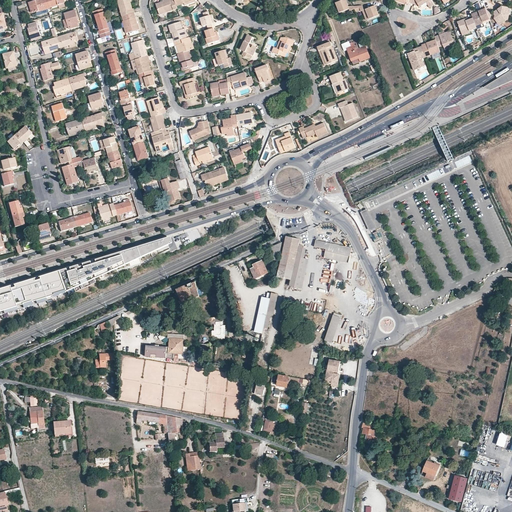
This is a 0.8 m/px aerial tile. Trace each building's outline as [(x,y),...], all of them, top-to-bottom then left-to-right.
[(32,13),(35,12),(48,8),(45,0),(35,0),(29,2),(32,13)] [(117,0),(121,15),(122,15),(133,12),(134,12),(133,7),(132,8),(130,1),(129,0),(117,0)] [(161,0),(162,1),(155,3),(159,14),(173,9),(173,7),(177,6),(176,5),(174,0),(161,0)] [(353,6),(348,6),(345,0),(340,0),(341,1),(335,3),(339,13),(348,10),(349,11),(354,9),(353,6)] [(379,17),(375,6),(363,10),(362,6),(353,6),(354,9),(355,12),(360,10),(361,11),(362,11),(364,17),(368,16),(369,20),(379,17)] [(505,21),(505,19),(506,15),(508,14),(510,13),(507,6),(502,6),(498,9),(498,10),(495,12),(494,18),(497,23),(499,21),(502,22),(505,21)] [(98,23),(106,20),(103,8),(93,12),(94,16),(95,15),(98,23)] [(479,11),(479,13),(472,16),(473,18),(476,26),(483,23),(483,22),(489,19),(485,9),(479,11)] [(77,23),(76,21),(78,20),(75,10),(64,13),(66,19),(68,26),(69,29),(78,26),(77,23)] [(213,21),(211,22),(209,14),(208,10),(203,11),(204,16),(200,17),(203,25),(207,24),(208,29),(213,28),(215,27),(213,21)] [(138,22),(137,22),(133,12),(122,15),(123,20),(122,20),(126,32),(139,28),(138,22)] [(466,19),(459,22),(463,35),(471,32),(470,31),(477,28),(476,26),(473,18),(469,20),(466,21),(466,19)] [(100,34),(110,31),(106,20),(98,23),(100,30),(98,31),(100,34)] [(171,32),(173,32),(175,37),(173,38),(174,41),(185,37),(184,34),(186,34),(184,28),(182,29),(179,21),(168,24),(171,32)] [(29,28),(30,30),(28,30),(31,40),(41,37),(36,22),(28,24),(29,28)] [(218,39),(217,34),(215,34),(214,32),(213,28),(208,29),(204,30),(206,37),(205,37),(206,42),(218,39)] [(57,38),(60,48),(69,45),(70,46),(75,45),(74,42),(78,41),(75,32),(58,38),(57,35),(56,36),(57,38)] [(439,48),(443,46),(444,48),(449,46),(450,49),(456,47),(450,32),(445,33),(440,36),(435,37),(436,40),(439,48)] [(251,47),(250,48),(247,46),(248,45),(252,37),(247,34),(240,49),(243,51),(241,55),(249,59),(252,55),(257,47),(252,44),(251,47)] [(176,44),(177,44),(179,52),(189,49),(192,48),(191,42),(189,36),(185,37),(174,41),(173,41),(174,45),(176,44)] [(286,36),(282,36),(277,48),(274,46),(272,51),(283,56),(285,51),(287,51),(290,44),(291,45),(292,45),(295,40),(286,36)] [(44,51),(50,49),(50,50),(60,48),(57,38),(55,38),(43,42),(41,43),(44,51)] [(146,55),(143,46),(145,46),(143,39),(131,42),(134,52),(136,58),(146,55)] [(439,48),(436,40),(422,45),(422,46),(426,57),(440,52),(439,48)] [(319,50),(321,49),(326,64),(337,60),(330,41),(317,46),(319,50)] [(352,60),(359,57),(360,61),(370,57),(364,42),(354,46),(354,45),(347,48),(352,60)] [(424,66),(421,59),(426,57),(422,46),(417,48),(418,51),(415,52),(415,51),(411,52),(408,54),(413,68),(418,67),(419,69),(424,66)] [(107,56),(108,56),(110,63),(119,61),(115,49),(105,52),(107,56)] [(179,60),(181,60),(184,69),(197,65),(197,64),(198,63),(197,59),(192,61),(189,49),(179,52),(178,52),(177,53),(179,60)] [(225,58),(224,54),(226,53),(225,49),(215,52),(217,58),(213,59),(215,66),(219,65),(223,63),(224,67),(231,65),(229,57),(225,58)] [(91,67),(89,62),(89,60),(90,60),(88,51),(76,54),(80,70),(91,67)] [(12,52),(3,55),(6,68),(9,68),(16,66),(12,52)] [(136,58),(135,58),(139,73),(142,72),(143,71),(150,69),(148,61),(147,59),(149,59),(147,54),(146,55),(136,58)] [(135,58),(130,60),(133,69),(136,68),(137,73),(139,73),(135,58)] [(119,61),(110,63),(113,71),(111,71),(113,75),(122,72),(119,61)] [(44,81),(54,78),(51,70),(53,70),(53,69),(57,68),(58,69),(61,68),(59,62),(51,64),(50,62),(39,66),(44,81)] [(270,80),(270,78),(266,69),(268,68),(266,64),(255,68),(259,82),(264,81),(264,82),(270,80)] [(143,71),(144,77),(143,77),(139,78),(141,83),(145,81),(146,86),(155,83),(154,79),(152,74),(154,74),(152,69),(150,69),(143,71)] [(511,79),(511,69),(485,87),(487,89),(489,89),(492,89),(511,79)] [(232,85),(233,87),(240,85),(241,86),(248,84),(244,72),(226,77),(227,81),(228,86),(232,85)] [(333,83),(336,82),(340,92),(349,88),(345,78),(343,79),(340,72),(330,75),(333,83)] [(69,78),(73,90),(87,86),(85,80),(84,78),(86,78),(85,73),(69,78)] [(182,85),(186,84),(186,86),(183,87),(184,91),(187,91),(188,95),(196,92),(194,83),(195,83),(194,77),(179,81),(180,86),(182,85)] [(61,93),(66,92),(73,90),(69,78),(55,83),(56,87),(56,88),(58,93),(61,93)] [(209,83),(211,94),(220,92),(220,94),(229,92),(228,86),(227,81),(218,83),(218,81),(209,83)] [(121,104),(132,101),(130,96),(131,95),(131,92),(129,93),(127,87),(122,89),(122,92),(120,92),(122,100),(120,100),(121,104)] [(101,92),(89,96),(93,109),(103,106),(102,102),(102,101),(103,100),(101,92)] [(158,97),(147,100),(151,116),(161,113),(166,112),(164,107),(162,107),(160,100),(158,97)] [(136,114),(132,101),(121,104),(122,108),(124,108),(127,117),(136,114)] [(340,108),(343,107),(348,120),(358,117),(352,103),(348,104),(347,101),(338,104),(339,108),(340,108)] [(62,103),(52,106),(56,121),(67,118),(62,103)] [(343,107),(340,108),(345,121),(348,120),(343,107)] [(235,114),(237,125),(252,122),(250,111),(235,114)] [(82,119),(86,131),(99,126),(99,128),(105,126),(103,119),(102,117),(104,117),(102,113),(82,119)] [(149,117),(154,131),(164,128),(164,124),(161,117),(163,117),(161,113),(151,116),(149,117)] [(233,134),(232,126),(237,125),(235,114),(230,115),(230,117),(222,119),(222,123),(223,126),(220,127),(221,133),(225,132),(226,135),(233,134)] [(69,134),(77,132),(77,133),(86,131),(82,119),(66,124),(67,128),(69,134)] [(189,131),(193,139),(210,132),(207,120),(199,121),(199,124),(198,126),(195,128),(189,131)] [(323,122),(314,125),(312,126),(311,124),(303,128),(302,126),(298,128),(302,136),(306,135),(306,137),(314,133),(316,137),(327,132),(323,122)] [(135,144),(144,141),(139,126),(134,128),(129,129),(133,142),(134,141),(135,144)] [(26,139),(28,137),(31,134),(26,127),(17,135),(23,142),(26,139)] [(161,146),(160,143),(167,141),(167,142),(171,141),(168,133),(166,134),(166,132),(164,128),(154,131),(150,132),(156,151),(161,149),(162,149),(161,146)] [(284,135),(286,139),(281,140),(280,137),(275,139),(279,150),(283,148),(285,151),(295,147),(289,131),(284,133),(284,135)] [(385,134),(360,145),(361,148),(386,136),(385,134)] [(13,149),(17,146),(19,144),(20,145),(23,142),(17,135),(8,142),(13,149)] [(114,136),(104,140),(106,147),(108,153),(118,150),(114,136)] [(134,145),(137,155),(138,154),(140,158),(149,156),(144,141),(135,144),(134,145)] [(252,147),(250,143),(229,151),(234,163),(242,161),(241,158),(245,156),(243,151),(252,147)] [(199,160),(202,159),(213,155),(209,145),(195,150),(197,156),(193,157),(196,164),(200,163),(199,160)] [(73,158),(69,146),(57,150),(62,164),(70,161),(70,164),(78,162),(83,160),(84,160),(82,156),(81,156),(73,158)] [(391,146),(365,158),(366,160),(392,149),(391,146)] [(108,153),(107,153),(112,168),(123,165),(118,150),(108,153)] [(469,156),(455,162),(458,168),(472,161),(469,156)] [(86,169),(88,169),(89,175),(100,172),(95,157),(94,157),(84,160),(83,160),(86,169)] [(8,172),(7,169),(11,168),(16,167),(14,158),(1,161),(4,170),(0,171),(1,174),(8,172)] [(181,160),(175,162),(182,180),(187,178),(181,160)] [(70,164),(62,167),(68,184),(79,181),(74,167),(79,166),(78,162),(70,164)] [(203,179),(205,183),(216,179),(217,180),(227,177),(222,165),(200,174),(202,179),(203,179)] [(8,172),(1,174),(4,186),(13,184),(12,179),(11,176),(13,176),(12,171),(8,172)] [(170,202),(172,204),(174,203),(175,201),(174,199),(180,198),(177,188),(180,187),(178,181),(170,183),(168,175),(161,177),(162,180),(165,189),(165,192),(167,191),(170,202)] [(123,201),(124,203),(114,205),(116,215),(132,211),(128,199),(123,201)] [(22,208),(20,209),(19,206),(18,201),(8,203),(12,215),(23,212),(22,208)] [(109,205),(109,206),(103,208),(103,206),(98,208),(101,220),(110,217),(116,215),(114,205),(113,203),(109,205)] [(376,228),(367,209),(361,212),(370,231),(376,228)] [(24,224),(23,220),(22,217),(24,217),(23,212),(12,215),(12,218),(15,227),(24,224)] [(75,218),(77,226),(92,222),(89,213),(78,216),(78,217),(75,218)] [(74,217),(71,218),(58,221),(61,231),(77,226),(75,218),(74,217)] [(50,234),(47,223),(38,226),(33,231),(33,233),(35,238),(50,234)] [(283,256),(282,258),(282,259),(281,262),(279,272),(278,277),(291,280),(293,272),(295,263),(299,245),(301,246),(302,243),(300,242),(300,240),(288,237),(287,237),(286,241),(285,245),(283,256)] [(166,240),(119,255),(124,268),(168,247),(166,240)] [(316,240),(315,247),(326,249),(326,251),(340,253),(342,245),(330,243),(316,240)] [(276,260),(278,261),(279,258),(280,257),(282,248),(283,242),(272,246),(270,259),(276,260)] [(301,246),(299,245),(295,263),(293,272),(291,280),(290,285),(303,288),(305,276),(307,269),(308,262),(309,259),(305,258),(305,256),(307,247),(301,246)] [(342,245),(340,253),(351,256),(352,248),(345,246),(342,245)] [(119,255),(58,274),(64,295),(124,268),(119,255)] [(251,269),(255,279),(268,273),(263,260),(253,265),(254,267),(251,269)] [(64,295),(58,274),(42,279),(43,282),(38,284),(36,281),(17,287),(18,291),(14,292),(11,288),(0,291),(0,317),(24,310),(23,308),(64,295)] [(511,284),(510,291),(508,291),(508,293),(508,294),(507,298),(507,299),(505,304),(511,305),(511,278),(503,278),(503,282),(511,284)] [(198,297),(200,296),(198,290),(196,282),(192,283),(193,287),(190,289),(193,299),(198,297)] [(191,300),(193,299),(190,289),(193,287),(192,283),(178,290),(184,303),(190,301),(191,300)] [(272,315),(274,315),(278,295),(272,293),(271,298),(267,314),(272,315)] [(263,333),(265,328),(267,314),(271,298),(262,297),(257,321),(254,333),(263,333)] [(334,306),(335,298),(328,297),(327,305),(334,306)] [(299,309),(301,301),(286,298),(284,306),(285,306),(288,307),(294,308),(299,309)] [(326,340),(333,342),(341,318),(334,316),(326,340)] [(216,325),(215,325),(215,331),(213,331),(213,335),(217,335),(221,335),(222,326),(223,326),(223,321),(221,321),(216,322),(216,325)] [(107,330),(105,322),(97,325),(96,328),(97,330),(101,329),(102,332),(107,330)] [(265,328),(263,333),(260,348),(259,354),(257,364),(263,365),(267,346),(269,336),(271,329),(269,329),(265,328)] [(179,358),(179,354),(183,354),(184,347),(184,339),(170,338),(169,348),(166,347),(151,346),(147,346),(147,356),(169,358),(174,358),(176,358),(179,358)] [(100,368),(106,368),(106,360),(115,360),(115,353),(99,354),(100,360),(100,368)] [(329,370),(336,371),(340,372),(341,369),(341,364),(342,361),(331,359),(329,370)] [(336,371),(329,370),(327,381),(333,383),(333,386),(339,387),(342,374),(336,373),(336,371)] [(278,386),(287,387),(289,381),(289,377),(279,376),(278,386)] [(258,382),(257,389),(265,390),(266,384),(258,382)] [(31,422),(31,424),(37,423),(37,429),(44,428),(42,412),(31,412),(30,413),(30,417),(31,422)] [(137,413),(137,419),(159,422),(159,424),(163,424),(164,427),(164,433),(164,434),(167,434),(168,434),(166,416),(156,415),(138,412),(137,413)] [(172,436),(172,433),(174,433),(178,432),(178,430),(183,429),(182,420),(166,416),(168,434),(169,444),(175,443),(175,435),(172,436)] [(266,420),(263,430),(275,433),(278,423),(266,420)] [(53,423),(55,435),(71,434),(70,426),(70,421),(53,423)] [(363,433),(368,434),(366,441),(375,443),(377,436),(374,435),(375,430),(372,430),(373,425),(363,423),(362,428),(364,428),(363,433)] [(55,435),(55,437),(73,435),(72,426),(70,426),(71,434),(55,435)] [(505,448),(508,434),(500,432),(497,446),(505,448)] [(217,451),(217,448),(224,447),(223,433),(216,434),(216,443),(209,443),(210,452),(217,451)] [(187,459),(190,458),(191,471),(201,470),(201,467),(200,463),(199,456),(190,457),(189,454),(186,454),(187,459)] [(109,457),(95,458),(96,467),(105,466),(105,463),(110,463),(109,457)] [(430,478),(431,474),(436,476),(440,464),(438,463),(437,464),(427,460),(423,471),(424,472),(427,473),(427,474),(426,477),(430,478)] [(455,475),(448,500),(462,503),(468,479),(455,475)] [(511,478),(510,477),(503,493),(511,496),(511,478)] [(0,493),(0,511),(8,511),(8,509),(7,509),(6,505),(7,505),(6,498),(5,492),(0,493)] [(245,511),(245,503),(233,505),(233,507),(233,511),(245,511)]
